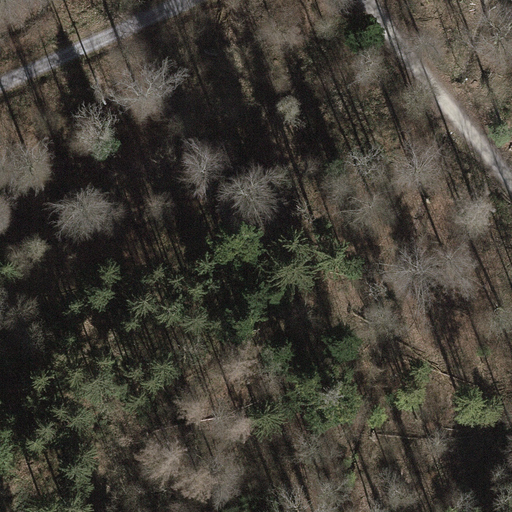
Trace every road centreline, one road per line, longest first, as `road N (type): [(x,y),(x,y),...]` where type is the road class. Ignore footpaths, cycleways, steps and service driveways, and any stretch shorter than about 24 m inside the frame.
road 1 (track): [(366,0),(511,184)]
road 2 (track): [(190,0),(0,86)]
